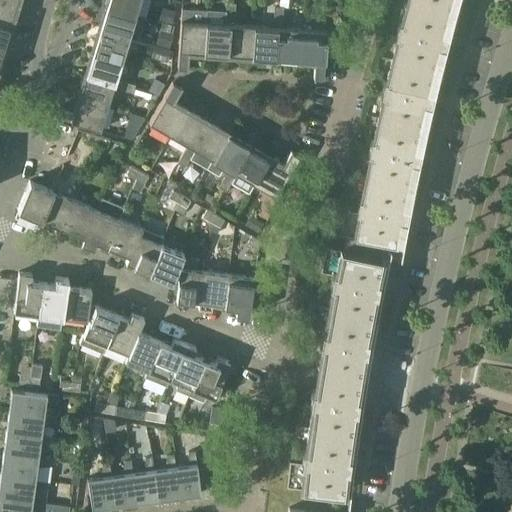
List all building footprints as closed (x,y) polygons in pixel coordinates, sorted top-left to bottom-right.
[(0,0),(0,23),(10,27),(17,4),(3,0),(0,0)] [(107,0),(106,4),(135,13),(139,0),(107,0)] [(397,36),(392,58),(432,68),(438,46),(443,47),(447,34),(441,33),(447,11),(407,0),(406,0),(401,22),(398,21),(395,35),(397,36)] [(407,0),(447,11),(450,0),(407,0)] [(226,11),(226,13),(235,13),(236,3),(227,2),(226,11)] [(130,33),(135,13),(106,4),(99,27),(128,36),(130,33)] [(275,6),(274,17),(283,17),(284,7),(275,6)] [(163,7),(160,19),(171,22),(175,11),(163,7)] [(188,69),(188,67),(189,52),(204,53),(206,22),(207,10),(182,8),(177,66),(186,67),(186,69),(188,69)] [(206,22),(204,53),(227,54),(229,24),(225,23),(226,13),(226,11),(207,10),(206,22)] [(229,24),(227,54),(251,56),(253,25),(234,24),(235,13),(226,13),(225,23),(229,24)] [(275,58),(299,60),(302,29),(282,28),(283,17),(274,17),(273,27),(278,27),(275,58)] [(0,48),(3,49),(10,27),(0,23),(0,48)] [(278,27),(273,27),(253,25),(251,56),(275,58),(278,27)] [(139,36),(130,33),(128,36),(99,27),(92,50),(121,59),(127,41),(136,44),(139,36)] [(173,33),(169,32),(160,29),(156,44),(168,48),(173,33)] [(326,31),(302,29),(299,60),(314,61),(313,78),(315,78),(315,77),(323,77),(326,31)] [(139,36),(136,44),(147,47),(149,39),(139,36)] [(152,57),(167,62),(170,50),(155,46),(152,57)] [(116,78),(121,59),(92,50),(85,74),(114,83),(116,78)] [(378,117),(419,126),(424,104),(429,105),(432,91),(427,90),(432,68),(392,58),(387,80),(384,80),(380,94),(383,95),(378,117)] [(125,81),(116,78),(114,83),(85,74),(78,96),(108,105),(113,87),(122,90),(125,81)] [(165,84),(155,78),(148,90),(158,95),(165,84)] [(125,81),(122,90),(133,93),(136,84),(125,81)] [(149,123),(170,135),(186,108),(172,100),(180,86),(173,82),(149,123)] [(0,88),(0,99),(4,101),(7,93),(8,93),(9,92),(0,88)] [(100,130),(108,105),(78,96),(73,111),(57,106),(56,108),(58,108),(56,116),(100,130)] [(206,120),(186,108),(170,135),(187,145),(182,154),(190,158),(195,150),(191,147),(206,120)] [(141,124),(145,117),(131,112),(128,120),(141,124)] [(370,153),(366,176),(406,184),(411,162),(416,163),(419,149),(414,148),(419,126),(378,117),(373,139),(371,138),(367,153),(370,153)] [(206,168),(227,132),(206,120),(191,147),(195,150),(190,158),(192,160),(206,168)] [(229,169),(224,178),(231,183),(237,173),(233,171),(248,144),(227,132),(206,168),(219,175),(224,167),(229,169)] [(88,141),(98,144),(100,136),(91,134),(88,141)] [(110,139),(100,136),(98,144),(108,147),(110,139)] [(253,183),(268,156),(248,144),(233,171),(237,173),(231,183),(249,193),(254,184),(253,183)] [(283,165),(268,156),(253,183),(254,184),(275,196),(299,156),(291,151),(283,165)] [(185,167),(190,158),(182,154),(177,163),(185,167)] [(140,171),(131,165),(127,173),(136,178),(140,171)] [(140,171),(136,178),(145,183),(149,176),(140,171)] [(340,233),(395,243),(399,220),(405,221),(407,207),(402,206),(406,184),(366,176),(361,198),(358,197),(356,210),(344,207),(340,233)] [(226,191),(231,183),(224,178),(219,187),(226,191)] [(53,190),(30,180),(18,210),(41,219),(53,190)] [(76,199),(53,190),(41,219),(64,229),(76,199)] [(169,197),(178,202),(182,195),(173,190),(169,197)] [(182,195),(178,202),(187,207),(191,200),(182,195)] [(97,208),(82,244),(93,249),(96,242),(107,247),(119,217),(124,206),(101,197),(97,208)] [(71,240),(82,244),(97,208),(76,199),(64,229),(74,233),(71,240)] [(202,216),(212,222),(216,215),(206,209),(202,216)] [(216,215),(212,222),(220,226),(224,220),(216,215)] [(250,216),(245,225),(258,232),(263,223),(250,216)] [(107,247),(128,256),(138,233),(139,234),(142,227),(119,217),(107,247)] [(126,262),(148,272),(161,243),(139,234),(138,233),(128,256),(126,262)] [(261,241),(252,236),(248,243),(257,248),(261,241)] [(356,249),(358,239),(347,236),(344,247),(356,249)] [(184,252),(161,243),(148,272),(171,281),(181,256),(182,257),(184,252)] [(332,285),(328,308),(369,315),(373,293),(379,294),(381,280),(376,279),(381,256),(325,244),(320,270),(332,273),(330,285),(332,285)] [(198,259),(182,257),(181,256),(171,281),(178,284),(176,298),(199,301),(204,270),(197,269),(198,259)] [(213,303),(225,305),(229,273),(204,270),(199,301),(198,309),(212,311),(213,303)] [(32,273),(19,272),(14,310),(38,313),(43,282),(31,280),(32,273)] [(253,276),(229,273),(225,305),(236,306),(235,313),(248,315),(253,276)] [(55,284),(43,282),(38,313),(63,317),(67,285),(68,278),(55,277),(55,284)] [(63,317),(89,320),(90,320),(96,305),(89,303),(91,288),(67,285),(63,317)] [(119,315),(96,305),(90,320),(89,320),(83,334),(79,343),(103,352),(106,344),(119,315)] [(321,329),(319,344),(315,365),(315,366),(364,374),(364,373),(368,352),(370,339),(365,338),(369,315),(328,308),(324,330),(321,329)] [(129,319),(119,315),(106,344),(127,353),(128,353),(137,331),(138,331),(144,318),(132,313),(129,319)] [(146,368),(148,369),(160,340),(138,331),(137,331),(128,353),(127,353),(124,359),(146,368)] [(167,385),(170,378),(184,342),(173,338),(170,344),(160,340),(148,369),(145,376),(167,385)] [(196,347),(184,342),(170,378),(177,381),(176,389),(190,395),(204,358),(193,354),(196,347)] [(215,363),(204,358),(190,395),(204,401),(207,393),(215,397),(229,361),(218,356),(215,363)] [(32,364),(30,376),(40,377),(42,365),(32,364)] [(312,404),(309,426),(350,432),(353,410),(359,411),(361,397),(364,375),(364,374),(315,366),(315,367),(311,389),(309,404),(312,404)] [(29,384),(30,376),(20,375),(19,383),(29,384)] [(40,377),(30,376),(29,384),(39,386),(40,377)] [(59,389),(69,390),(70,382),(60,380),(59,389)] [(81,383),(70,382),(69,390),(79,391),(81,383)] [(12,388),(9,410),(44,415),(45,403),(58,401),(59,395),(12,388)] [(95,410),(105,412),(106,403),(96,402),(95,410)] [(116,405),(106,403),(105,412),(115,413),(116,405)] [(56,416),(44,415),(9,410),(6,432),(41,436),(43,424),(55,423),(56,416)] [(144,419),(154,421),(156,412),(146,410),(144,419)] [(166,414),(156,412),(154,421),(164,422),(166,414)] [(104,417),(105,430),(116,428),(114,419),(104,417)] [(220,423),(210,421),(208,430),(218,432),(220,423)] [(286,485),(342,492),(345,469),(350,469),(352,456),(347,455),(350,432),(309,426),(306,449),(303,449),(301,461),(289,459),(286,485)] [(53,438),(41,436),(6,432),(3,453),(38,457),(40,446),(53,444),(53,438)] [(217,438),(205,435),(204,448),(215,449),(217,438)] [(174,466),(178,496),(201,493),(197,463),(195,450),(188,451),(187,464),(175,466),(174,466)] [(50,459),(38,457),(3,453),(0,474),(35,479),(35,478),(37,467),(50,466),(50,459)] [(166,467),(154,468),(153,469),(157,499),(178,496),(174,466),(175,466),(174,454),(167,454),(166,467)] [(136,502),(157,499),(153,469),(154,468),(152,456),(146,457),(145,470),(132,471),(132,472),(132,477),(134,493),(136,502)] [(209,457),(202,458),(203,468),(211,467),(209,457)] [(123,473),(111,474),(110,474),(114,505),(136,502),(134,493),(132,477),(132,472),(132,471),(131,459),(124,460),(123,473)] [(92,508),(114,505),(110,474),(111,474),(109,462),(103,463),(102,476),(87,478),(92,508)] [(48,480),(35,478),(35,479),(0,474),(0,476),(0,496),(32,501),(45,502),(46,502),(48,487),(47,487),(48,480)] [(45,502),(32,501),(0,496),(0,511),(30,511),(31,510),(40,509),(44,508),(45,502)]
